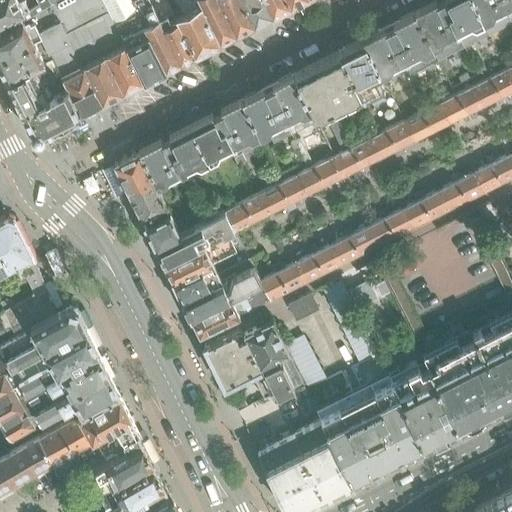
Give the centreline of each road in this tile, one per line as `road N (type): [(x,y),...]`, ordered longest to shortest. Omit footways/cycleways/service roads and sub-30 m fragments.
road 1 (residential): [(380,0),(25,176)]
road 2 (residential): [(210,467),(115,281)]
road 3 (secondary): [(511,444),(380,511)]
road 4 (residential): [(115,281),(95,229),(25,176)]
road 5 (residential): [(25,176),(43,209),(115,281)]
